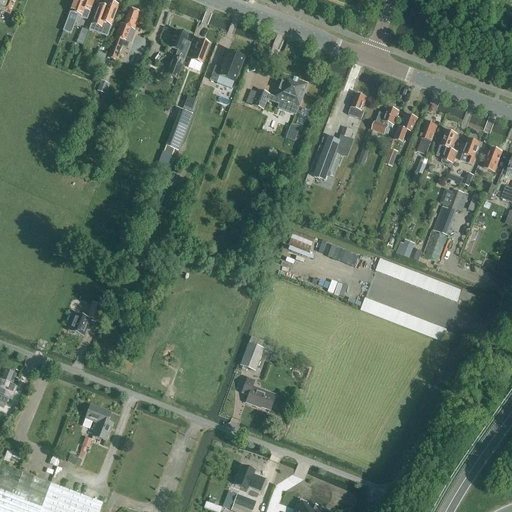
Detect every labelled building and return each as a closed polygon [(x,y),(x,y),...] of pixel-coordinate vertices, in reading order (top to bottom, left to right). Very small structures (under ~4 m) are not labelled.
[(15,0),(0,0),(0,9),(10,14),(15,0)] [(87,20),(94,0),(81,0),(80,3),(75,1),(63,31),(71,34),(77,16),(87,20)] [(104,7),(98,5),(91,25),(109,31),(118,6),(106,2),(104,7)] [(120,24),(107,59),(116,62),(124,40),(130,42),(141,14),(138,13),(138,12),(130,9),(124,25),(120,24)] [(189,35),(179,31),(173,48),(178,50),(168,76),(179,80),(187,58),(192,45),(187,43),(189,35)] [(192,45),(187,58),(204,64),(212,44),(201,40),(200,42),(194,40),(192,45)] [(210,80),(217,83),(220,77),(235,82),(244,58),(228,52),(222,69),(215,67),(210,80)] [(98,53),(96,59),(104,62),(106,56),(98,53)] [(269,95),(267,99),(281,104),(279,108),(296,114),(307,85),(283,75),(275,97),(269,95)] [(104,94),(108,84),(101,82),(98,91),(104,94)] [(258,91),(252,106),(263,110),(267,99),(269,95),(258,91)] [(367,98),(357,94),(348,115),(361,120),(364,113),(362,112),(367,98)] [(192,99),(187,97),(183,109),(191,112),(192,112),(196,100),(192,99)] [(389,124),(394,127),(399,113),(389,108),(386,116),(380,114),(376,123),(375,123),(372,131),(384,136),(389,124)] [(180,110),(166,148),(179,153),(193,115),(180,110)] [(418,120),(407,116),(402,130),(399,129),(395,141),(403,144),(407,132),(413,134),(418,120)] [(426,156),(428,149),(431,142),(432,142),(438,127),(435,126),(435,125),(433,124),(432,125),(426,123),(420,138),(423,139),(418,153),(426,156)] [(354,132),(344,128),(340,142),(343,143),(346,145),(348,138),(351,139),(354,132)] [(448,131),(447,131),(436,157),(442,159),(442,161),(441,160),(440,162),(441,164),(449,167),(449,166),(452,167),(452,165),(453,165),(457,153),(454,152),(455,152),(452,151),(458,135),(453,134),(452,132),(450,131),(448,131)] [(329,138),(315,178),(326,182),(328,176),(331,177),(334,178),(342,156),(344,156),(347,147),(340,144),(341,143),(329,138)] [(468,140),(460,161),(472,166),(474,159),(473,159),(479,144),(468,140)] [(484,169),(494,173),(503,152),(491,148),(484,169)] [(364,149),(359,160),(365,163),(370,151),(364,149)] [(392,167),(397,153),(390,150),(384,164),(392,167)] [(171,158),(166,169),(173,171),(178,160),(171,158)] [(422,158),(416,173),(423,175),(428,161),(422,158)] [(504,168),(501,176),(506,178),(506,177),(511,179),(511,160),(509,170),(504,168)] [(462,184),(470,187),(474,175),(466,172),(462,184)] [(450,173),(448,179),(454,181),(456,176),(450,173)] [(495,187),(488,185),(485,193),(492,196),(495,187)] [(503,193),(511,196),(511,189),(506,188),(503,193)] [(446,189),(441,204),(462,213),(469,195),(455,189),(453,192),(446,189)] [(511,196),(503,193),(501,199),(511,203),(511,196)] [(309,253),(315,238),(294,231),(288,245),(309,253)] [(448,238),(432,232),(423,258),(438,264),(448,238)] [(402,243),(397,253),(410,258),(411,258),(415,248),(402,243)] [(415,248),(411,258),(419,261),(423,252),(415,248)] [(382,274),(386,262),(380,260),(376,272),(382,274)] [(386,262),(382,274),(388,277),(392,265),(386,262)] [(392,265),(388,277),(393,279),(398,267),(392,265)] [(398,267),(393,279),(399,281),(404,269),(398,267)] [(404,269),(399,281),(405,283),(410,271),(404,269)] [(410,271),(405,283),(411,286),(415,274),(410,271)] [(415,274),(411,286),(417,288),(421,276),(415,274)] [(421,276),(417,288),(422,290),(427,278),(421,276)] [(427,278),(422,290),(428,292),(433,280),(427,278)] [(433,280),(428,292),(434,295),(439,282),(433,280)] [(439,282),(434,295),(440,297),(444,285),(439,282)] [(444,285),(440,297),(445,299),(450,287),(444,285)] [(450,287),(445,299),(451,301),(456,289),(450,287)] [(456,289),(451,301),(457,304),(459,299),(462,292),(456,289)] [(462,292),(459,299),(472,305),(475,297),(462,292)] [(367,314),(371,302),(365,299),(361,311),(367,314)] [(371,302),(367,314),(373,316),(377,304),(371,302)] [(103,308),(92,303),(86,318),(75,314),(68,331),(83,338),(90,320),(97,323),(103,308)] [(377,304),(373,316),(378,318),(383,306),(377,304)] [(383,306),(378,318),(384,320),(389,308),(383,306)] [(389,308),(384,320),(390,322),(395,311),(389,308)] [(395,311),(390,322),(396,325),(400,313),(395,311)] [(400,313),(396,325),(401,327),(406,315),(400,313)] [(406,315),(401,327),(407,329),(412,317),(406,315)] [(412,317),(407,329),(413,331),(418,320),(412,317)] [(418,320),(413,331),(419,334),(423,322),(418,320)] [(423,322),(419,334),(425,336),(429,324),(423,322)] [(429,324),(425,336),(430,338),(435,326),(429,324)] [(435,326),(430,338),(436,340),(441,328),(435,326)] [(441,328),(436,340),(442,343),(447,331),(441,328)] [(264,351),(249,345),(240,367),(255,373),(264,351)] [(0,402),(6,405),(8,399),(11,400),(17,387),(11,385),(16,375),(3,369),(0,377),(0,402)] [(254,383),(247,381),(242,395),(248,397),(245,404),(261,410),(261,408),(270,411),(275,398),(252,389),(254,383)] [(93,437),(105,441),(112,424),(107,421),(110,414),(89,406),(82,425),(90,428),(93,422),(98,424),(93,437)] [(85,438),(82,446),(89,449),(92,440),(85,438)] [(0,511),(40,511),(52,483),(2,464),(0,468),(0,511)] [(261,496),(266,484),(254,480),(256,476),(243,471),(236,489),(249,494),(250,492),(261,496)] [(99,511),(103,503),(52,483),(40,511),(99,511)] [(237,495),(231,511),(252,511),(256,502),(237,495)] [(300,500),(295,511),(326,511),(327,511),(300,500)]
